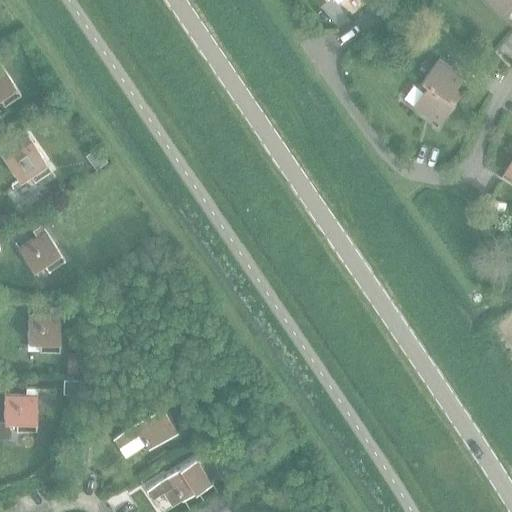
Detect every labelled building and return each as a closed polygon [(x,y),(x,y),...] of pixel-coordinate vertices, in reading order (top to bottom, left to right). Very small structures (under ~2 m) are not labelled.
[(511,0),(488,0),(503,13),(511,2),(511,0)] [(423,79),(455,102),(461,93),(456,89),(465,77),(438,58),(423,79)] [(0,99),(3,104),(20,93),(0,63),(0,99)] [(440,123),(455,102),(423,79),(417,87),(423,91),(414,104),(440,123)] [(28,173),(34,180),(50,169),(27,134),(18,140),(22,146),(4,158),(18,179),(28,173)] [(42,262),(47,270),(64,259),(40,223),(31,229),(35,235),(18,247),(32,269),(42,262)] [(38,350),(59,350),(60,308),(49,307),(49,314),(27,314),(27,340),(39,341),(38,350)] [(15,429),(35,430),(36,387),(25,387),(25,394),(19,394),(4,394),(3,420),(15,420),(15,429)] [(138,433),(148,448),(176,430),(160,405),(111,437),(118,447),(138,433)] [(172,485),(181,500),(210,481),(194,457),(145,488),(152,498),(172,485)]
